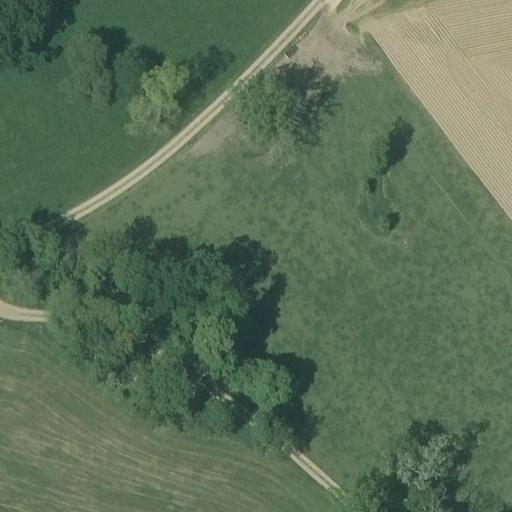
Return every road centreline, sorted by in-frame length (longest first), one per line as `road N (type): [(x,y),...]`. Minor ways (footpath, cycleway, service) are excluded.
road 1 (track): [(0,268),(149,174),(321,0)]
road 2 (track): [(347,511),(164,369),(97,335),(0,320)]
